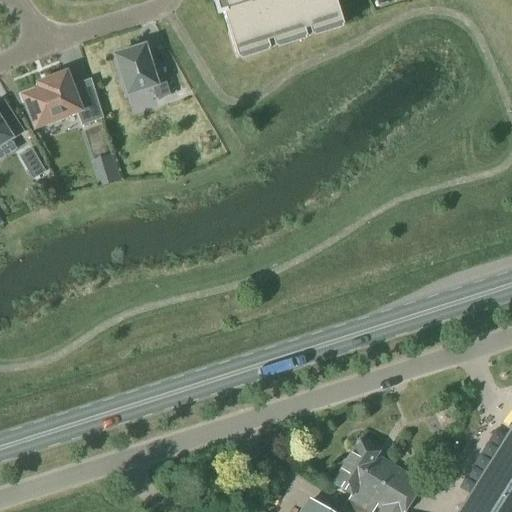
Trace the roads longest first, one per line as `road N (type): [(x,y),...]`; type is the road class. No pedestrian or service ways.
road 1 (unclassified): [(0,501),(511,336)]
road 2 (primary): [(0,450),(511,286)]
road 3 (residential): [(45,46),(172,0)]
